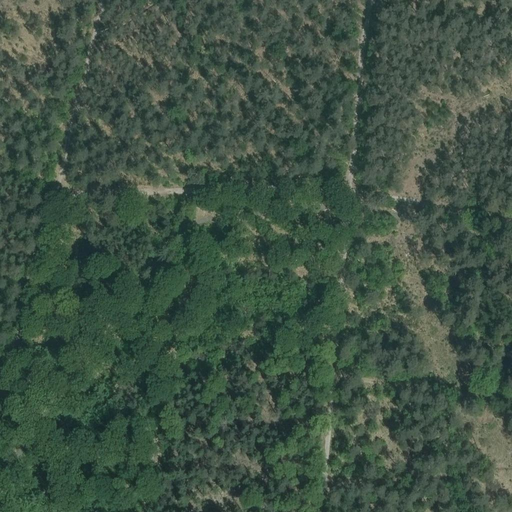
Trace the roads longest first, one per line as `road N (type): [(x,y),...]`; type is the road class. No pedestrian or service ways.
road 1 (track): [(367,0),(349,198),(199,188),(52,195),(0,180)]
road 2 (track): [(145,511),(199,188)]
road 3 (track): [(313,511),(341,200)]
road 4 (track): [(0,384),(66,140)]
road 5 (track): [(350,193),(511,225)]
